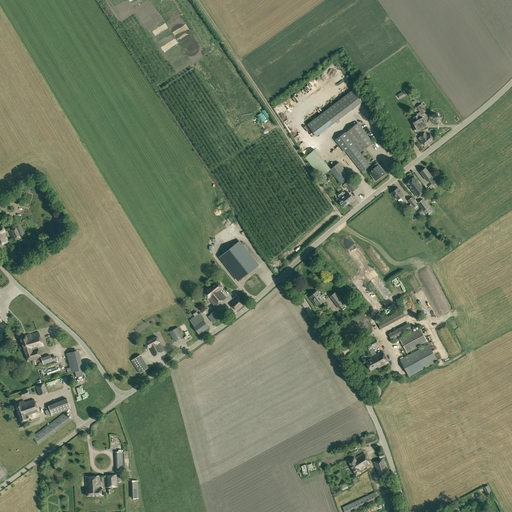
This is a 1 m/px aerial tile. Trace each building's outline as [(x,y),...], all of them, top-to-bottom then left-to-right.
[(307,124),(313,132),(361,96),(355,88),(307,124)] [(417,106),(418,108),(421,112),(417,115),(414,117),(416,121),(413,122),(415,127),(414,128),(416,132),(427,125),(422,114),(427,111),(422,103),(417,106)] [(373,142),(358,122),(345,132),(335,140),(345,152),(346,152),(361,172),(370,165),(360,153),(373,142)] [(252,131),(254,136),(260,133),(255,124),(250,126),(253,130),(252,131)] [(421,141),(424,145),(433,138),(430,134),(428,136),(425,132),(419,138),(421,141)] [(329,170),(341,184),(350,176),(339,162),(331,169),(315,149),(305,157),(321,177),(329,170)] [(371,174),(375,180),(378,178),(385,173),(377,162),(372,166),(374,168),(371,170),(373,172),(371,174)] [(428,179),(433,185),(438,181),(435,176),(433,177),(425,168),(420,172),(426,180),(428,179)] [(319,179),(324,185),(328,182),(324,176),(319,179)] [(347,186),(351,192),(357,187),(354,183),(357,181),(353,176),(343,185),(345,187),(347,186)] [(406,183),(418,197),(425,191),(414,177),(406,183)] [(209,187),(190,202),(195,209),(198,206),(195,203),(212,190),(209,187)] [(399,203),(405,210),(408,207),(403,201),(403,200),(401,197),(403,195),(398,188),(391,193),(395,198),(396,198),(400,203),(399,203)] [(343,196),(348,203),(354,199),(348,192),(346,194),(344,191),(343,192),(342,190),(339,192),(343,196)] [(338,200),(343,207),(348,203),(343,196),(339,192),(337,194),(340,198),(338,200)] [(408,200),(414,207),(418,204),(412,197),(408,200)] [(424,211),(429,207),(423,199),(417,203),(424,211)] [(0,226),(0,244),(8,241),(7,238),(6,238),(6,236),(4,232),(5,232),(3,226),(0,226)] [(8,230),(13,240),(23,235),(19,226),(8,230)] [(220,257),(238,280),(258,264),(240,241),(220,257)] [(279,260),(274,268),(279,272),(283,267),(280,265),(282,263),(279,260)] [(353,279),(358,275),(349,263),(344,267),(353,279)] [(402,282),(398,284),(394,278),(392,279),(400,290),(405,286),(402,282)] [(411,283),(418,299),(426,295),(419,280),(411,283)] [(208,298),(215,306),(226,298),(219,290),(223,287),(218,281),(204,293),(208,298)] [(309,297),(316,306),(325,300),(323,297),(325,296),(323,294),(321,295),(317,290),(309,297)] [(230,303),(236,311),(244,304),(237,296),(230,303)] [(342,300),(336,304),(340,310),(346,305),(342,300)] [(377,322),(381,329),(405,315),(402,309),(377,322)] [(215,310),(210,314),(216,320),(220,317),(215,310)] [(205,319),(200,312),(189,320),(194,326),(199,334),(209,327),(204,320),(205,319)] [(388,334),(391,340),(412,329),(409,322),(388,334)] [(178,327),(169,331),(174,341),(183,336),(178,327)] [(399,338),(407,353),(428,342),(420,327),(399,338)] [(19,337),(27,360),(40,355),(38,347),(43,345),(38,332),(32,334),(30,334),(26,335),(19,337)] [(149,347),(154,356),(163,350),(159,342),(156,336),(144,343),(147,348),(149,347)] [(366,361),(370,370),(378,366),(379,367),(388,362),(383,351),(376,354),(373,348),(379,344),(375,337),(365,342),(373,357),(366,361)] [(400,359),(409,376),(438,361),(429,344),(400,359)] [(75,372),(76,376),(84,374),(83,370),(78,350),(66,353),(70,368),(66,369),(67,372),(68,374),(75,372)] [(132,360),(140,372),(148,367),(140,354),(132,360)] [(56,355),(51,357),(50,355),(41,358),(43,362),(43,364),(57,360),(56,355)] [(35,387),(38,396),(47,392),(44,384),(35,387)] [(14,404),(21,422),(29,419),(27,415),(38,411),(34,399),(24,403),(23,400),(14,404)] [(45,411),(46,416),(51,414),(52,416),(70,408),(67,399),(48,406),(49,409),(45,411)] [(32,437),(38,444),(71,420),(65,412),(32,437)] [(362,438),(364,446),(373,442),(373,443),(378,441),(374,434),(362,438)] [(348,460),(356,475),(361,472),(360,470),(364,468),(365,466),(370,463),(364,453),(355,458),(354,457),(348,460)] [(373,461),(378,475),(389,471),(384,457),(373,461)] [(105,475),(106,487),(110,487),(115,487),(117,487),(117,474),(105,475)] [(86,476),(87,496),(103,495),(102,487),(101,488),(100,476),(86,476)] [(482,488),(485,494),(491,491),(488,485),(482,488)] [(342,507),(344,511),(352,511),(379,500),(375,492),(342,507)]
